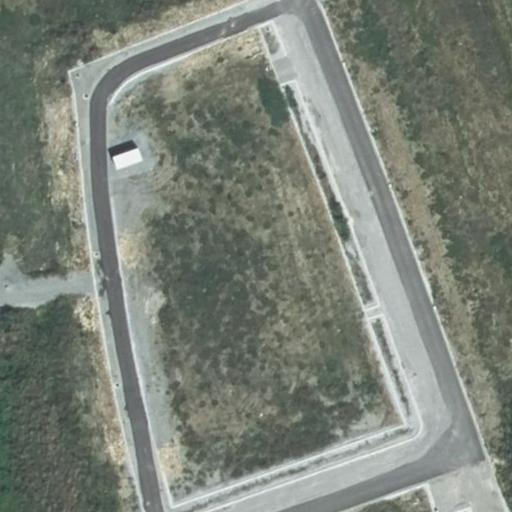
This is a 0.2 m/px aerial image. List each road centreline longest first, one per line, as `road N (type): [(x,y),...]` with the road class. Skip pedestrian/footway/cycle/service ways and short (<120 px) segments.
road 1 (residential): [(292,3),(119,66),(96,110),(119,323),(155,511)]
road 2 (residential): [(292,3),(456,446)]
road 3 (residential): [(280,511),(456,446)]
